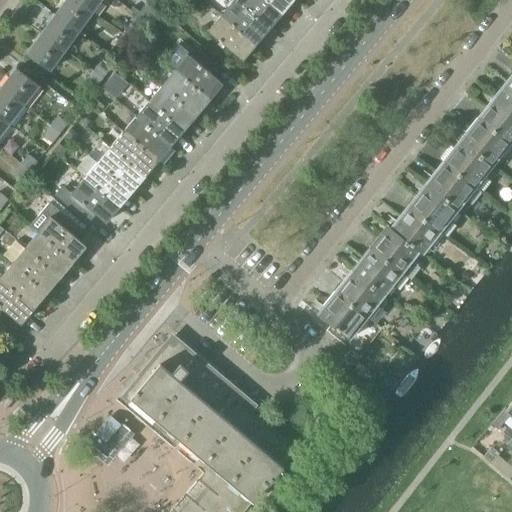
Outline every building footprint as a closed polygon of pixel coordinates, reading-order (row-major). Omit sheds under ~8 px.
[(78,31),(92,12),(75,0),(66,0),(55,15),(78,31)] [(75,0),(92,12),(100,0),(75,0)] [(155,13),(162,3),(157,0),(149,0),(145,6),(155,13)] [(255,45),(268,30),(232,0),(219,15),(255,45)] [(268,30),(280,15),(262,0),(232,0),(268,30)] [(262,0),(280,15),(293,0),(262,0)] [(64,51),(78,31),(55,15),(41,35),(64,51)] [(242,61),(255,45),(219,15),(206,31),(242,61)] [(132,41),(140,31),(130,24),(123,34),(132,41)] [(125,51),(132,41),(123,34),(115,44),(125,51)] [(50,71),(64,51),(41,35),(27,55),(50,71)] [(208,101),(223,84),(187,54),(173,71),(208,101)] [(103,79),(110,69),(101,62),(93,72),(103,79)] [(23,106),(38,86),(16,69),(1,88),(23,106)] [(195,116),(208,101),(173,71),(160,87),(195,116)] [(95,89),(103,79),(93,72),(86,81),(95,89)] [(511,75),(502,88),(494,83),(490,88),(498,93),(496,95),(511,107),(511,75)] [(183,131),(195,116),(160,87),(147,102),(183,131)] [(0,117),(9,125),(23,106),(1,88),(0,89),(0,117)] [(467,94),(473,99),(478,92),(472,88),(467,94)] [(511,107),(496,95),(494,98),(487,92),(483,97),(490,103),(479,117),(511,143),(511,107)] [(170,147),(183,131),(147,102),(134,117),(170,147)] [(0,135),(9,125),(0,117),(0,135)] [(60,134),(67,124),(58,117),(50,127),(60,134)] [(157,162),(170,147),(134,117),(121,132),(157,162)] [(503,158),(511,147),(511,143),(479,117),(466,133),(458,126),(455,131),(463,137),(461,139),(493,164),(500,155),(503,158)] [(52,144),(60,134),(50,127),(43,136),(52,144)] [(144,177),(157,162),(121,132),(108,148),(144,177)] [(461,139),(459,142),(450,136),(447,140),(448,141),(444,146),(451,152),(444,161),(479,189),(489,176),(485,173),(493,164),(461,139)] [(131,192),(144,177),(108,148),(95,163),(131,192)] [(30,172),(38,162),(28,154),(20,164),(30,172)] [(426,183),(458,208),(465,199),(469,202),(479,189),(444,161),(431,177),(424,170),(420,175),(428,181),(426,183)] [(118,208),(131,192),(95,163),(83,178),(118,208)] [(23,181),(30,172),(20,164),(13,174),(23,181)] [(106,222),(118,208),(83,178),(70,193),(106,222)] [(426,183),(423,187),(415,181),(412,185),(420,191),(409,205),(444,233),(454,221),(450,218),(458,208),(426,183)] [(0,209),(1,210),(8,200),(0,193),(0,209)] [(434,246),(444,233),(409,205),(396,222),(388,215),(385,219),(393,226),(391,228),(423,252),(430,243),(434,246)] [(86,247),(75,238),(83,229),(59,209),(51,218),(51,217),(50,218),(43,212),(31,226),(38,232),(37,233),(73,263),(86,247)] [(388,225),(385,228),(378,222),(374,226),(382,233),(370,247),(405,274),(415,262),(411,259),(419,250),(423,253),(423,252),(391,228),(388,225)] [(60,278),(73,263),(37,233),(25,248),(60,278)] [(395,287),(405,274),(370,247),(358,263),(350,257),(347,261),(354,267),(353,269),(384,294),(392,284),(395,287)] [(47,293),(60,278),(25,248),(12,263),(47,293)] [(0,279),(34,308),(47,293),(12,263),(0,277),(0,279)] [(353,269),(350,272),(343,265),(339,270),(347,276),(335,291),(373,321),(383,308),(377,303),(384,294),(353,269)] [(21,324),(34,308),(0,279),(0,326),(1,328),(12,316),(21,324)] [(373,321),(335,291),(323,306),(316,300),(312,305),(319,311),(317,313),(331,324),(326,331),(359,357),(381,328),(373,321)] [(233,429),(255,403),(175,335),(162,350),(171,357),(163,367),(158,362),(127,398),(210,468),(214,471),(221,462),(239,442),(243,437),(238,434),(233,429)] [(511,422),(511,403),(505,412),(504,411),(492,425),(498,431),(508,419),(511,422)] [(106,457),(129,431),(111,417),(89,443),(106,457)] [(239,442),(277,474),(283,467),(279,464),(291,450),(257,420),(243,437),(239,442)] [(511,436),(503,447),(509,453),(511,449),(511,436)] [(260,495),(277,474),(239,442),(221,462),(260,495)] [(253,502),(260,495),(221,462),(214,471),(204,482),(239,511),(250,499),(253,502)] [(198,511),(239,511),(204,482),(187,503),(198,511)] [(198,511),(187,503),(179,511),(198,511)]
